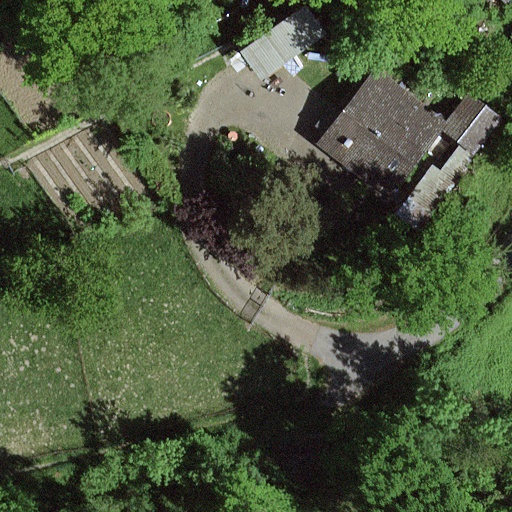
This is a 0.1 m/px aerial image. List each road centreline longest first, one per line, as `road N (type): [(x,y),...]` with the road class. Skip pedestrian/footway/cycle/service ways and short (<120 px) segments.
road 1 (track): [(423,341),(348,392),(190,418),(0,465)]
road 2 (residential): [(511,261),(423,341),(382,348),(346,342),(266,304)]
